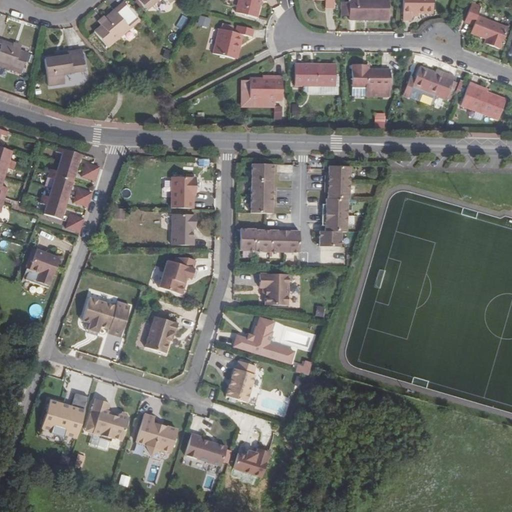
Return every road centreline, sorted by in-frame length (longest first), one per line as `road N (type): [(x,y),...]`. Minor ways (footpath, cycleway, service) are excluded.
road 1 (residential): [(226,140),(223,277),(190,386),(173,393),(43,352)]
road 2 (tertiary): [(226,140),(511,148)]
road 3 (unclassified): [(43,352),(122,138)]
road 4 (residential): [(511,78),(410,41),(290,38)]
road 5 (unclassified): [(0,475),(43,352)]
road 6 (tertiary): [(0,108),(122,138)]
